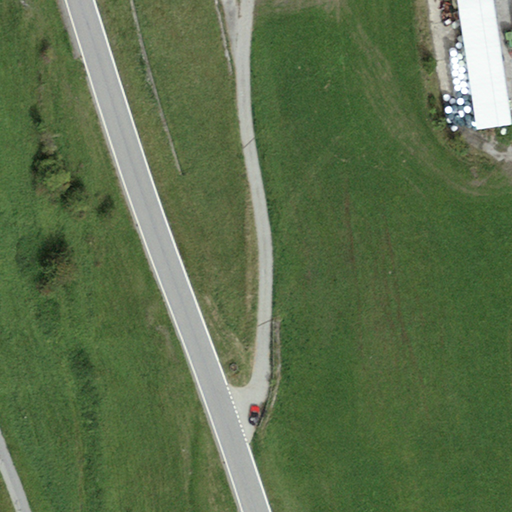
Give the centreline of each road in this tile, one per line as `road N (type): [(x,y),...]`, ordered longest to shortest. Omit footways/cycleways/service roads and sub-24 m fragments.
road 1 (tertiary): [(252,511),(152,237),(84,0)]
road 2 (track): [(227,439),(265,384),(268,256),(240,64),(248,0)]
